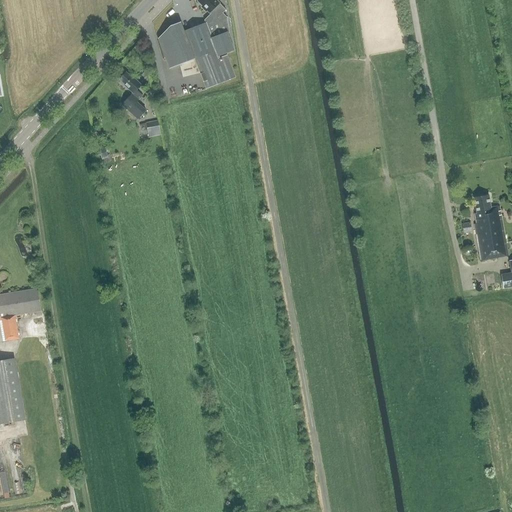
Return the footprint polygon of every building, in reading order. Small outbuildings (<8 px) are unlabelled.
[(171,71),(196,61),(206,89),(235,77),(226,54),(234,51),(227,34),(229,33),(227,18),(222,13),(225,10),(214,0),(198,0),(197,1),(203,7),(201,8),(205,12),(206,11),(209,13),(210,13),(211,14),(204,20),(205,23),(184,31),(180,24),(171,28),(158,41),(171,71)] [(133,93),(122,105),(122,106),(137,119),(145,110),(136,102),(142,96),(136,90),(141,85),(133,78),(132,79),(126,73),(119,79),(125,84),(124,85),(133,93)] [(148,138),(160,135),(157,121),(144,124),(148,138)] [(107,157),(105,146),(98,147),(100,158),(107,157)] [(480,260),(508,255),(500,206),(491,208),(488,195),(474,197),(476,213),(474,213),(475,220),(473,221),(480,260)] [(511,287),(511,260),(509,261),(511,273),(501,275),(503,289),(511,287)] [(0,341),(19,339),(15,315),(41,311),(37,289),(0,295),(0,341)] [(0,360),(0,424),(26,420),(15,358),(0,360)]
